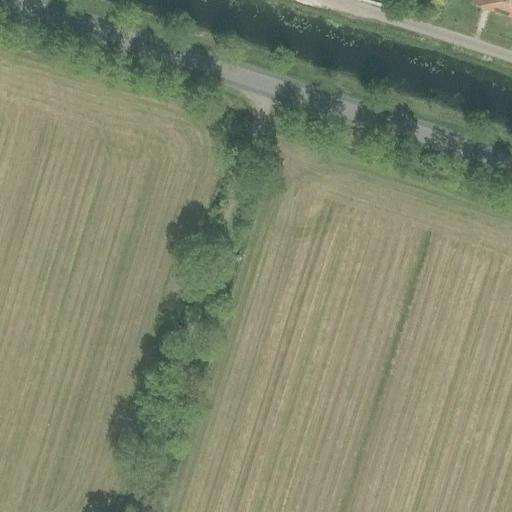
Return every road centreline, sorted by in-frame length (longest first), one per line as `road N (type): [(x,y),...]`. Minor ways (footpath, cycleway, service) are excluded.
road 1 (tertiary): [(511,163),(7,0)]
road 2 (unclassified): [(511,58),(327,0)]
